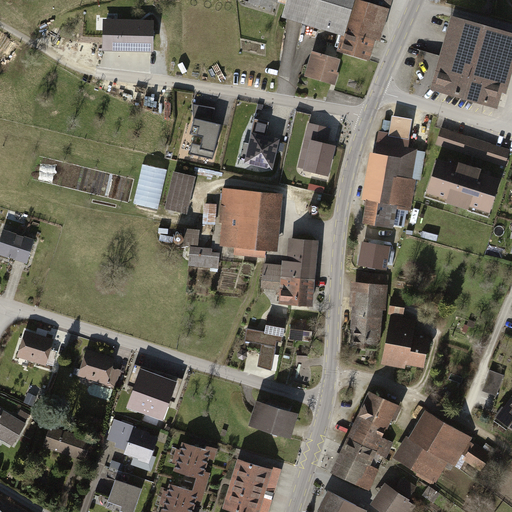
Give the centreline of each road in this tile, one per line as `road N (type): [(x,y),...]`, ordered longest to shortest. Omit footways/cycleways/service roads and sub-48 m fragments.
road 1 (residential): [(326,403),(8,305)]
road 2 (tertiary): [(331,375),(343,205),(377,90)]
road 3 (track): [(48,50),(53,26),(82,5),(140,8),(165,26),(165,81)]
road 4 (residential): [(331,375),(359,373),(416,395),(504,447)]
road 5 (residential): [(511,130),(377,90)]
